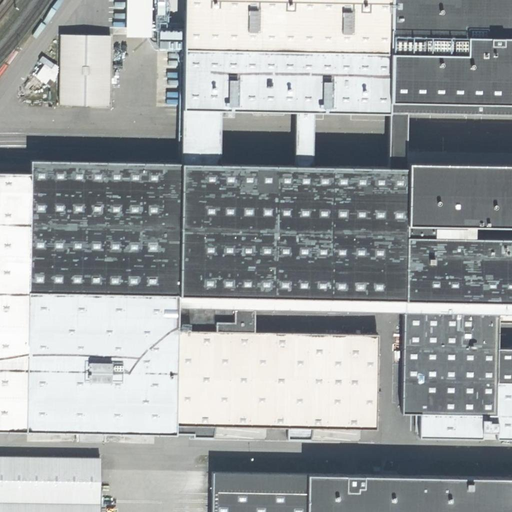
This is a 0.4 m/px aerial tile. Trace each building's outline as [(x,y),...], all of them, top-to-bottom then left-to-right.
[(151,33),(150,0),(124,0),(125,34),(151,33)] [(182,47),(180,162),(219,163),(220,108),(294,109),(293,164),(311,165),(312,109),(387,110),(386,166),(405,166),(405,161),(406,111),(511,112),(511,0),(388,0),(388,51),(374,51),(182,47)] [(374,0),(374,51),(388,51),(388,0),(374,0)] [(156,46),(176,47),(177,27),(156,27),(156,46)] [(110,33),(62,32),(60,99),(108,100),(110,33)] [(0,429),(78,431),(78,441),(103,441),(103,432),(213,434),(214,425),(375,428),(377,333),(253,330),(253,306),(403,310),(400,412),(418,412),(418,436),(480,437),(480,430),(494,430),(495,438),(511,437),(511,381),(495,381),(496,347),(496,312),(511,312),(511,237),(452,236),(404,235),(405,166),(386,166),(311,165),(293,164),(219,163),(180,162),(30,160),(30,172),(0,171),(0,429)] [(511,163),(405,161),(405,166),(404,235),(452,236),(452,222),(511,223),(511,163)] [(511,347),(496,347),(495,381),(511,381),(511,347)] [(99,511),(100,457),(0,455),(0,511),(99,511)] [(511,511),(511,476),(211,471),(210,511),(511,511)]
